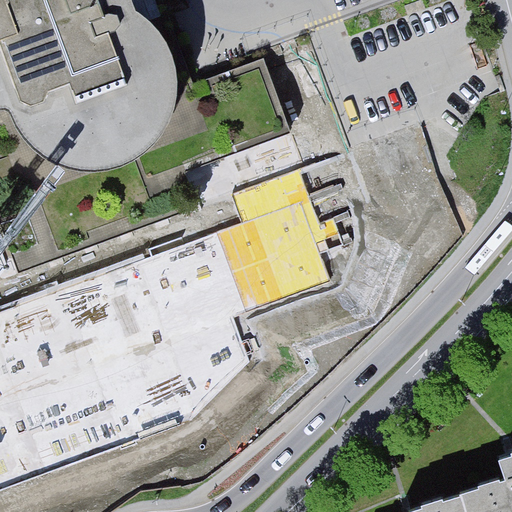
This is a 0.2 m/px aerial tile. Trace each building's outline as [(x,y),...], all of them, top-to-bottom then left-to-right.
[(0,0),(0,223),(18,271),(199,204),(187,171),(291,132),(263,57),(194,83),(162,0),(0,0)] [(163,0),(167,13),(190,7),(187,0),(163,0)] [(145,229),(153,251),(207,233),(200,210),(145,229)] [(505,474),(460,488),(461,492),(468,511),(511,511),(511,450),(498,455),(505,474)] [(468,511),(461,492),(398,511),(468,511)]
